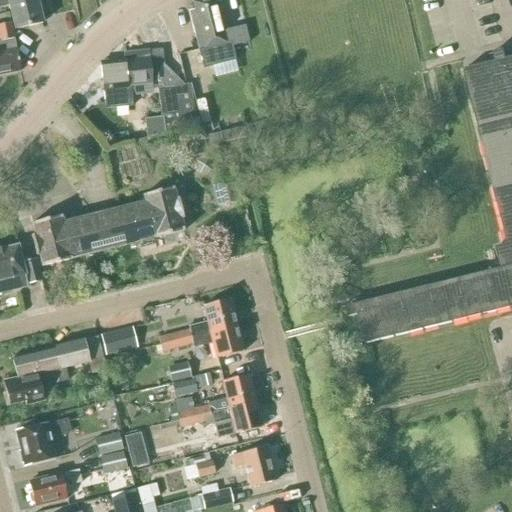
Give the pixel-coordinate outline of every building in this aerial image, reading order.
[(0,0),(0,8),(8,7),(14,31),(42,24),(36,0),(0,0)] [(214,0),(206,0),(192,4),(194,12),(188,13),(198,52),(207,49),(215,81),(239,75),(224,19),(219,20),(214,0)] [(0,76),(20,73),(10,24),(0,26),(0,76)] [(511,58),(506,60),(503,50),(492,53),(495,63),(463,71),(507,247),(496,250),(501,268),(346,307),(349,319),(358,317),(365,345),(511,308),(511,58)] [(132,108),(131,98),(152,95),(151,91),(156,90),(164,89),(163,77),(150,78),(148,51),(123,54),(124,62),(100,64),(103,91),(105,110),(132,108)] [(189,86),(164,89),(156,90),(161,119),(144,124),(145,128),(131,132),(134,142),(180,131),(180,127),(195,125),(189,86)] [(229,130),(253,125),(248,105),(225,110),(229,130)] [(192,144),(205,141),(202,127),(189,130),(192,144)] [(244,129),(220,134),(222,144),(246,139),(244,129)] [(210,147),(222,144),(220,134),(207,137),(210,147)] [(198,175),(211,172),(208,159),(195,162),(198,175)] [(213,188),(218,208),(240,202),(236,183),(213,188)] [(61,218),(30,225),(33,236),(30,237),(35,257),(38,257),(41,268),(183,231),(172,189),(142,197),(144,204),(63,225),(61,218)] [(17,247),(0,251),(0,294),(27,288),(17,247)] [(40,280),(35,260),(22,263),(27,283),(40,280)] [(177,349),(192,345),(191,338),(236,327),(229,300),(202,307),(206,323),(187,328),(188,332),(173,336),(177,349)] [(236,327),(191,338),(192,345),(193,349),(212,345),(216,360),(243,353),(236,327)] [(100,337),(105,357),(136,349),(131,329),(100,337)] [(161,353),(177,349),(173,336),(158,340),(161,353)] [(92,375),(105,371),(97,338),(84,341),(89,364),(92,375)] [(3,383),(9,406),(24,402),(25,406),(43,402),(39,385),(53,381),(54,385),(67,382),(64,370),(89,364),(84,341),(11,359),(17,380),(3,383)] [(167,369),(171,384),(190,379),(186,364),(167,369)] [(196,425),(211,421),(210,414),(255,403),(248,376),(221,383),(226,400),(207,405),(208,407),(196,411),(192,411),(196,425)] [(174,398),(194,394),(191,381),(171,386),(174,398)] [(192,411),(196,411),(193,402),(175,406),(177,415),(192,411)] [(210,414),(211,421),(213,427),(231,422),(235,436),(262,429),(255,403),(210,414)] [(180,429),(196,425),(192,411),(177,415),(180,429)] [(15,433),(24,467),(54,460),(49,440),(70,434),(67,421),(46,426),(46,425),(34,428),(33,422),(19,426),(20,432),(15,433)] [(211,451),(207,433),(183,439),(188,457),(211,451)] [(98,457),(122,451),(118,435),(94,441),(98,457)] [(275,482),(267,448),(231,457),(234,470),(244,467),(249,489),(275,482)] [(99,459),(103,477),(127,471),(123,453),(99,459)] [(194,466),(198,480),(215,476),(211,462),(194,466)] [(28,483),(34,508),(67,500),(63,484),(70,483),(71,487),(81,485),(78,471),(28,483)] [(141,507),(153,504),(148,486),(136,489),(141,507)] [(200,497),(204,511),(218,508),(231,505),(228,490),(200,497)] [(138,511),(134,495),(110,501),(112,511),(138,511)]
